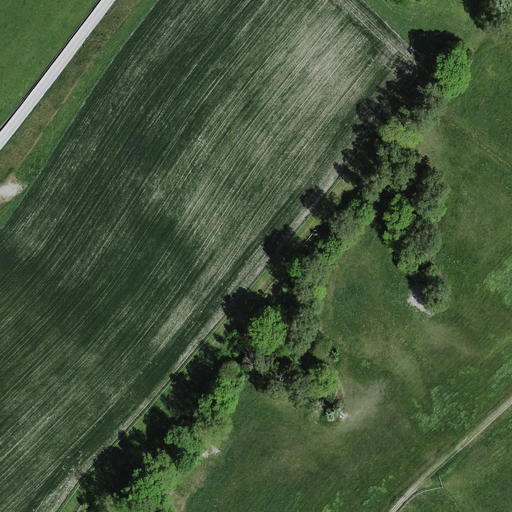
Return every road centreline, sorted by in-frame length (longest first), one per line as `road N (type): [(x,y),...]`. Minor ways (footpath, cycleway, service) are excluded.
road 1 (track): [(105,0),(0,143)]
road 2 (track): [(511,398),(394,511)]
